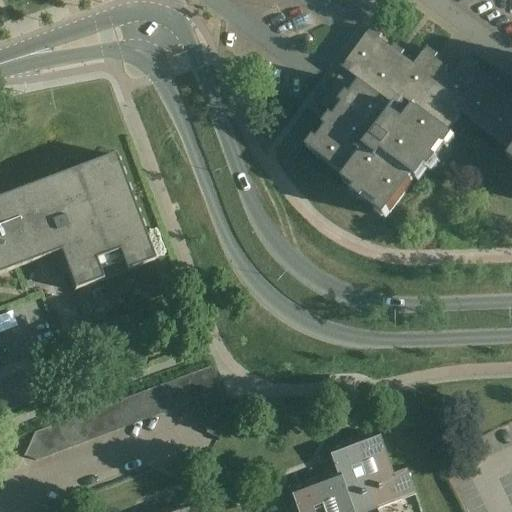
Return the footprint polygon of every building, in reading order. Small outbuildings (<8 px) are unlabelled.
[(9,20),(30,13),(26,0),(17,0),(4,4),(9,20)] [(330,131),(312,154),(343,176),(343,175),(346,178),(345,180),(373,201),(390,214),(400,201),(412,184),(411,183),(414,180),(416,182),(450,136),(447,133),(461,115),(511,152),(511,155),(511,157),(510,158),(511,159),(511,97),(509,96),(464,62),(452,78),(447,73),(448,72),(447,70),(433,60),(425,54),(424,54),(420,59),(413,68),(368,35),(346,64),(344,68),(342,67),(341,68),(345,71),(320,104),(339,118),(335,123),(330,131)] [(76,289),(156,260),(117,154),(96,162),(72,171),(5,196),(0,197),(0,274),(48,256),(62,251),(76,289)] [(140,345),(134,347),(117,353),(124,370),(124,371),(147,362),(140,345)] [(211,367),(195,373),(185,397),(195,402),(211,367)] [(217,383),(211,367),(195,402),(205,407),(217,383)] [(179,408),(185,397),(195,373),(180,379),(169,403),(179,408)] [(164,385),(153,409),(164,414),(169,403),(180,379),(164,385)] [(217,383),(205,407),(200,418),(212,423),(223,400),(217,383)] [(147,391),(137,415),(148,420),(153,409),(164,385),(147,391)] [(132,397),(121,421),(132,426),(137,415),(147,391),(132,397)] [(116,403),(105,427),(116,431),(121,421),(132,397),(116,403)] [(207,434),(219,440),(230,417),(223,400),(212,423),(207,434)] [(100,409),(89,433),(100,438),(105,427),(116,403),(100,409)] [(84,415),(73,438),(84,444),(89,433),(100,409),(84,415)] [(68,421),(57,444),(68,449),(73,438),(84,415),(68,421)] [(52,427),(41,450),(52,455),(57,444),(68,421),(52,427)] [(52,427),(35,433),(25,456),(36,461),(41,450),(52,427)] [(377,507),(415,493),(403,463),(390,468),(375,428),(351,437),(377,507)] [(351,511),(364,511),(377,507),(351,437),(326,446),(335,468),(351,511)] [(351,511),(335,468),(312,477),(325,511),(351,511)] [(325,511),(312,477),(288,486),(296,509),(297,511),(325,511)] [(164,511),(192,511),(187,498),(163,507),(164,511)]
